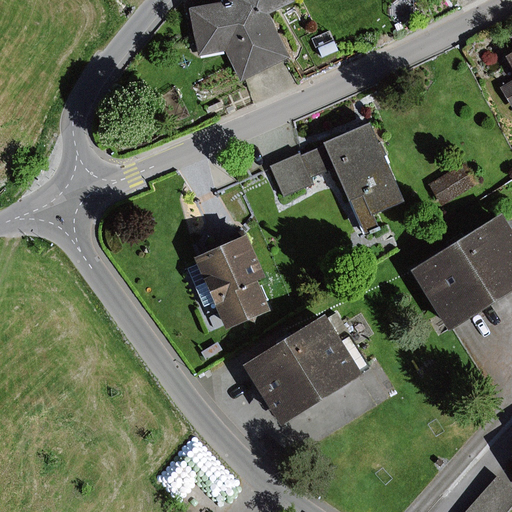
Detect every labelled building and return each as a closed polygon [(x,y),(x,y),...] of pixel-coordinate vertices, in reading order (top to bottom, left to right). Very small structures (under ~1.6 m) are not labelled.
[(295,2),(293,0),(220,0),(222,3),(190,8),(199,57),(226,51),(241,81),(290,58),(269,14),(295,2)] [(298,15),(288,20),(293,31),(303,26),(298,15)] [(511,53),(506,57),(511,66),(511,81),(500,88),(511,107),(511,53)] [(403,202),(369,124),(324,144),(325,146),(302,156),(302,154),(272,166),(286,198),(316,185),(313,178),(335,169),(363,234),(379,227),(373,215),(403,202)] [(480,185),(466,163),(430,185),(444,207),(480,185)] [(504,214),(412,270),(450,332),(511,293),(511,212),(505,217),(504,214)] [(266,279),(246,236),(194,259),(197,266),(189,270),(206,307),(214,303),(226,330),(271,310),(258,282),(266,279)] [(373,370),(338,313),(328,318),(326,315),(244,366),(282,427),(373,370)] [(32,499),(49,511),(66,511),(83,489),(55,469),(32,499)] [(506,511),(511,507),(511,488),(498,476),(466,511),(506,511)]
